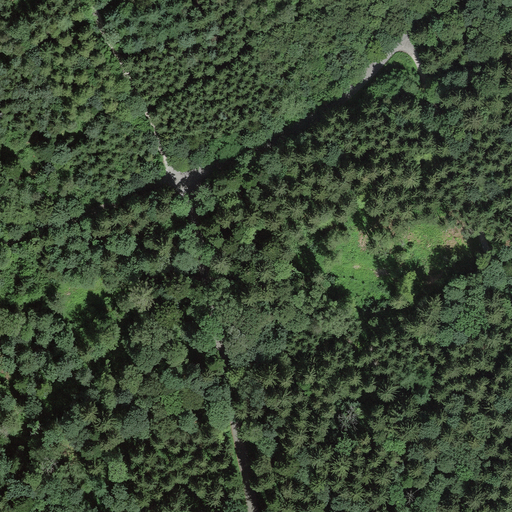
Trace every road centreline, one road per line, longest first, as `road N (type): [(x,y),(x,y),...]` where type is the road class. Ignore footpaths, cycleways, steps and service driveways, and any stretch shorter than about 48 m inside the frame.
road 1 (unclassified): [(431,0),(402,43),(321,110),(174,176),(236,414),(252,511)]
road 2 (track): [(511,309),(426,78),(402,43)]
road 3 (track): [(87,0),(174,176)]
road 4 (track): [(0,245),(174,176)]
